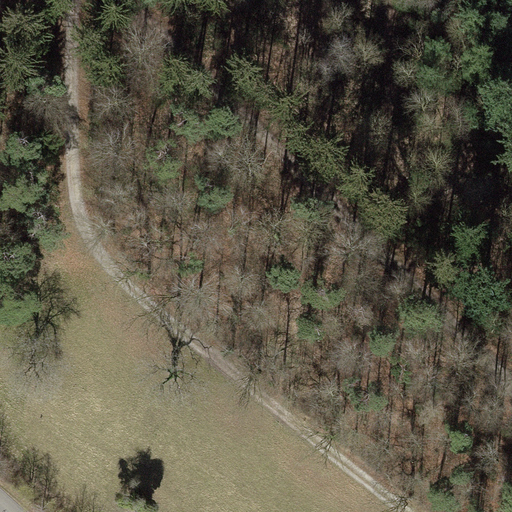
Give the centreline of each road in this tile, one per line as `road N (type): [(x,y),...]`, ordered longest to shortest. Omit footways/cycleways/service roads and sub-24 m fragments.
road 1 (track): [(73,0),(74,195),(85,228),(130,283),(194,340),(420,511)]
road 2 (track): [(511,374),(127,0)]
